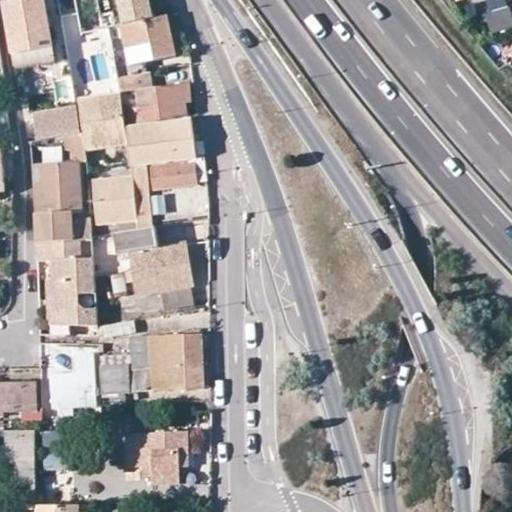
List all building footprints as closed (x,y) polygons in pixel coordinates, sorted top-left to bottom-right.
[(45,0),(20,3),(25,29),(9,32),(17,77),(46,71),(43,54),(55,52),(46,0),(45,0)] [(113,0),(119,25),(153,17),(149,0),(113,0)] [(153,17),(119,25),(127,63),(179,52),(171,14),(153,17)] [(121,82),(123,93),(137,90),(141,125),(181,118),(188,117),(185,105),(191,104),(188,82),(152,88),(150,73),(120,79),(121,82)] [(90,87),(92,101),(123,96),(123,93),(121,82),(90,87)] [(29,107),(25,86),(19,87),(23,106),(23,108),(29,107)] [(86,150),(86,153),(130,146),(129,127),(124,98),(123,96),(92,101),(79,103),(85,148),(86,150)] [(82,133),(77,106),(35,114),(39,141),(65,136),(82,133)] [(146,165),(151,165),(197,157),(193,120),(129,127),(130,146),(131,167),(146,165)] [(82,133),(65,136),(68,153),(86,150),(85,148),(82,133)] [(78,163),(87,162),(86,153),(86,150),(68,153),(69,163),(78,163)] [(151,167),(154,191),(198,186),(195,161),(151,167)] [(69,163),(43,165),(44,214),(36,214),(37,231),(37,243),(71,241),(71,230),(71,213),(80,213),(78,163),(69,163)] [(43,165),(33,165),(36,214),(44,214),(43,165)] [(126,169),(126,177),(93,181),(98,226),(118,223),(119,232),(127,231),(152,226),(146,165),(131,167),(126,169)] [(159,247),(155,226),(152,226),(127,231),(119,232),(117,232),(120,253),(131,252),(134,272),(127,274),(129,284),(136,283),(138,296),(192,285),(185,243),(159,247)] [(54,262),(54,279),(54,307),(57,312),(71,324),(98,322),(97,304),(83,304),(83,291),(96,290),(94,258),(81,257),(82,240),(71,241),(37,243),(39,262),(54,262)] [(54,279),(48,280),(50,325),(71,324),(57,312),(54,307),(54,279)] [(136,332),(135,320),(103,326),(105,338),(136,332)] [(104,356),(105,393),(204,389),(202,335),(131,339),(131,354),(104,356)] [(76,354),(77,373),(80,407),(95,407),(93,353),(76,354)] [(53,408),(80,407),(77,373),(52,374),(53,408)] [(0,416),(3,417),(3,410),(36,410),(36,383),(0,383),(0,416)] [(64,431),(47,432),(48,451),(65,450),(64,431)] [(180,467),(180,456),(190,457),(189,434),(126,436),(126,462),(144,461),(144,476),(154,476),(154,485),(180,483),(180,467)] [(32,437),(12,436),(12,473),(33,472),(32,437)] [(45,456),(43,469),(64,472),(66,459),(45,456)] [(180,456),(180,467),(191,466),(190,457),(180,456)]
